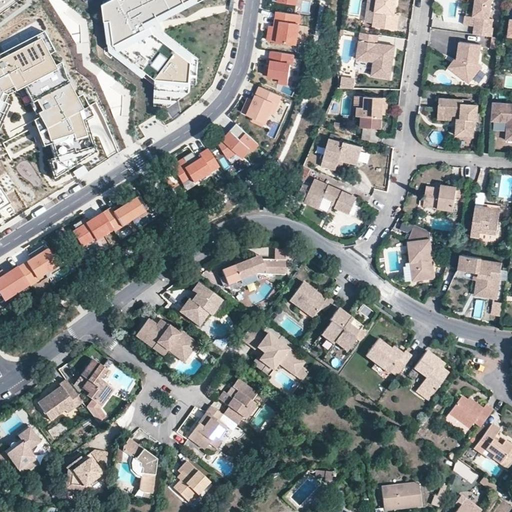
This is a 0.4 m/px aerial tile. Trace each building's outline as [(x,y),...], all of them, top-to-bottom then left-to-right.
[(111,0),(103,4),(106,44),(156,82),(190,85),(192,55),(154,26),(207,0),(111,0)] [(394,14),(396,0),(376,0),(372,26),(397,30),(399,15),(394,14)] [(492,0),(475,0),(473,16),(476,16),(473,34),(492,37),(494,27),(492,27),(494,18),(490,18),(492,0)] [(295,44),(300,15),(277,11),(275,26),(274,30),(270,29),(268,40),(295,44)] [(0,49),(0,110),(4,102),(0,99),(0,92),(13,87),(14,91),(22,89),(34,114),(29,117),(40,146),(48,143),(52,158),(90,147),(77,112),(80,109),(58,61),(52,65),(46,52),(50,50),(40,32),(0,49)] [(395,46),(383,44),(383,48),(377,47),(378,43),(377,43),(378,35),(360,32),(356,59),(374,61),(372,75),(390,78),(395,46)] [(500,38),(492,37),(491,48),(498,49),(500,38)] [(478,63),(481,45),(460,42),(457,59),(460,60),(452,70),(469,83),(482,66),(478,63)] [(293,54),(271,51),(269,66),(266,65),(264,75),(279,77),(278,82),(288,83),(290,64),(292,65),(293,54)] [(460,60),(457,59),(455,59),(448,67),(452,70),(460,60)] [(341,89),(354,89),(355,78),(341,77),(341,89)] [(281,95),(260,86),(254,100),(253,102),(247,100),(242,112),(253,117),(252,120),(264,125),(269,113),(273,114),(281,95)] [(359,107),(361,107),(362,97),(354,96),(353,106),(359,107)] [(385,98),(362,97),(361,107),(359,107),(356,108),(355,109),(355,111),(356,114),(357,115),(361,116),(360,126),(380,128),(381,114),(384,114),(385,98)] [(457,113),(456,120),(455,135),(473,137),(475,120),(477,120),(479,104),(462,103),(463,99),(439,97),(438,111),(457,113)] [(283,119),(290,103),(283,100),(276,116),(283,119)] [(511,104),(494,102),(492,121),(507,122),(511,122),(511,129),(510,130),(509,140),(511,140),(511,104)] [(437,118),(456,120),(457,113),(438,111),(437,118)] [(258,143),(236,123),(230,130),(231,131),(224,140),(219,143),(228,157),(237,151),(243,156),(250,148),(252,150),(258,143)] [(379,133),(363,128),(362,139),(376,142),(379,133)] [(6,145),(14,132),(8,129),(1,141),(6,145)] [(356,166),(362,146),(343,141),(343,142),(328,139),(320,167),(335,171),(336,167),(341,168),(343,162),(356,166)] [(218,166),(208,149),(199,155),(201,158),(197,161),(192,152),(182,158),(183,159),(171,166),(181,182),(189,177),(192,182),(218,166)] [(304,199),(319,206),(323,199),(332,203),(337,204),(335,208),(334,209),(348,215),(356,198),(313,180),(310,188),(302,185),(296,199),(303,203),(304,199)] [(0,206),(10,200),(0,184),(0,206)] [(440,189),(435,189),(426,187),(423,206),(452,211),(456,187),(440,185),(440,186),(440,189)] [(116,206),(103,214),(113,230),(113,231),(121,226),(121,227),(129,222),(128,220),(147,208),(139,195),(129,201),(130,202),(118,210),(116,206)] [(317,211),(319,206),(304,199),(303,203),(302,204),(317,211)] [(483,213),(484,208),(474,207),(470,237),(480,238),(481,233),(496,235),(499,215),(483,213)] [(113,230),(103,214),(89,223),(86,217),(73,225),(76,230),(72,232),(81,246),(94,238),(96,241),(113,230)] [(411,266),(413,285),(435,283),(430,230),(415,224),(409,239),(411,266)] [(273,258),(285,259),(285,248),(274,247),(273,258)] [(476,295),(496,298),(501,263),(481,260),(481,258),(461,255),(459,270),(478,274),(476,295)] [(254,272),(284,274),(285,259),(273,258),(249,257),(222,267),(227,282),(254,272)] [(413,285),(411,266),(406,267),(407,270),(404,271),(406,285),(413,285)] [(0,295),(3,300),(28,284),(17,267),(5,275),(2,270),(0,271),(0,295)] [(256,281),(254,272),(227,282),(241,288),(256,281)] [(191,299),(202,284),(197,281),(186,296),(188,297),(191,299)] [(325,312),(334,300),(328,295),(326,298),(324,301),(314,294),(316,291),(303,281),(290,300),(312,317),(320,307),(325,312)] [(191,299),(188,297),(179,310),(198,324),(208,312),(211,314),(221,299),(202,284),(191,299)] [(324,301),(326,298),(316,291),(314,294),(324,301)] [(476,300),(474,316),(480,317),(482,301),(476,300)] [(501,316),(503,303),(494,302),(492,315),(501,316)] [(330,321),(323,331),(324,337),(333,344),(335,342),(342,347),(347,347),(354,339),(352,337),(359,328),(359,323),(340,309),(336,310),(328,320),(330,321)] [(158,326),(155,323),(146,318),(140,327),(135,334),(151,346),(156,339),(167,347),(169,345),(186,357),(197,343),(180,330),(178,332),(163,321),(158,326)] [(132,332),(135,334),(140,327),(137,325),(132,332)] [(278,362),(287,368),(289,365),(296,371),(304,361),(287,349),(287,347),(266,332),(263,335),(249,325),(240,338),(254,349),(256,346),(263,351),(258,357),(256,355),(251,361),(262,370),(267,363),(273,368),(278,362)] [(397,375),(412,354),(406,350),(405,352),(402,355),(392,347),(379,337),(367,354),(390,371),(391,370),(397,375)] [(166,348),(167,347),(156,339),(151,346),(162,354),(166,348)] [(167,347),(166,348),(183,361),(186,357),(169,345),(167,347)] [(402,355),(405,352),(395,345),(392,347),(402,355)] [(436,363),(439,359),(428,350),(415,367),(418,369),(426,376),(420,384),(433,393),(449,372),(442,367),(436,363)] [(109,394),(108,393),(103,390),(107,384),(100,378),(106,369),(92,359),(80,374),(87,379),(81,387),(88,392),(86,395),(101,405),(109,394)] [(267,363),(262,370),(269,375),(273,368),(267,363)] [(289,365),(287,368),(294,374),(296,371),(289,365)] [(412,378),(418,369),(415,367),(409,375),(412,378)] [(237,378),(231,385),(237,389),(231,396),(226,392),(222,390),(217,397),(228,405),(222,413),(237,424),(243,415),(246,418),(257,403),(254,400),(259,393),(237,378)] [(74,390),(65,379),(59,383),(60,385),(68,395),(68,394),(74,390)] [(49,393),(58,387),(55,384),(47,390),(49,393)] [(112,387),(107,384),(103,390),(108,393),(112,387)] [(433,393),(420,384),(414,391),(427,401),(433,393)] [(68,395),(60,385),(58,387),(49,393),(36,403),(50,421),(65,409),(74,402),(68,394),(68,395)] [(231,385),(226,392),(231,396),(237,389),(231,385)] [(481,426),(493,409),(486,404),(485,407),(483,410),(468,399),(462,395),(449,412),(470,428),(475,421),(481,426)] [(483,410),(485,407),(471,397),(468,399),(483,410)] [(295,403),(300,406),(303,401),(299,398),(295,403)] [(74,402),(65,409),(67,412),(76,405),(74,402)] [(257,403),(246,418),(249,420),(259,404),(257,403)] [(222,413),(210,404),(205,410),(211,414),(207,420),(201,416),(188,435),(204,447),(206,445),(211,438),(215,441),(224,428),(215,422),(222,413)] [(211,414),(205,410),(201,416),(207,420),(211,414)] [(15,432),(16,434),(28,426),(26,423),(15,432)] [(492,424),(474,448),(482,454),(486,449),(494,455),(492,458),(507,469),(511,462),(511,445),(505,440),(501,444),(494,439),(497,434),(500,429),(492,424)] [(28,426),(16,434),(19,438),(22,442),(6,453),(4,450),(0,452),(0,457),(3,462),(8,469),(15,465),(21,473),(37,461),(28,449),(39,440),(28,426)] [(505,440),(497,434),(494,439),(501,444),(505,440)] [(151,491),(154,457),(145,450),(127,437),(122,444),(121,449),(130,455),(129,461),(130,466),(133,472),(138,475),(137,486),(141,489),(151,491)] [(19,438),(4,450),(6,453),(22,442),(19,438)] [(211,438),(206,445),(213,450),(218,443),(215,441),(211,438)] [(148,446),(145,450),(154,457),(155,451),(148,446)] [(490,460),(492,458),(494,455),(486,449),(482,454),(490,460)] [(67,469),(82,458),(80,455),(65,466),(67,469)] [(67,469),(64,488),(83,491),(84,486),(100,474),(89,458),(73,470),(67,469)] [(176,470),(179,473),(183,476),(172,487),(186,499),(194,490),(196,493),(208,480),(186,459),(176,470)] [(334,473),(326,472),(325,477),(324,482),(332,483),(334,473)] [(169,484),(172,487),(183,476),(179,473),(169,484)] [(208,480),(196,493),(200,496),(212,483),(208,480)] [(418,483),(380,487),(383,509),(391,508),(391,506),(405,505),(406,506),(421,505),(418,483)] [(186,499),(189,502),(196,493),(194,490),(186,499)] [(442,495),(438,494),(435,493),(431,502),(438,505),(442,495)] [(471,511),(478,511),(481,509),(461,495),(456,501),(460,504),(471,511)]
